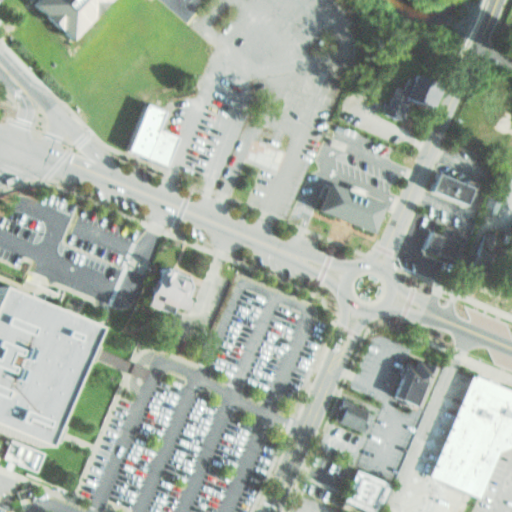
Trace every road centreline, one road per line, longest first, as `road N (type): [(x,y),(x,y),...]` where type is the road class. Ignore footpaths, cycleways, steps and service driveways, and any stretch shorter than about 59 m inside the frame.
road 1 (primary): [(42,149),(343,276)]
road 2 (residential): [(373,266),(496,0)]
road 3 (tertiary): [(267,511),(356,307)]
road 4 (primary): [(384,295),(511,348)]
